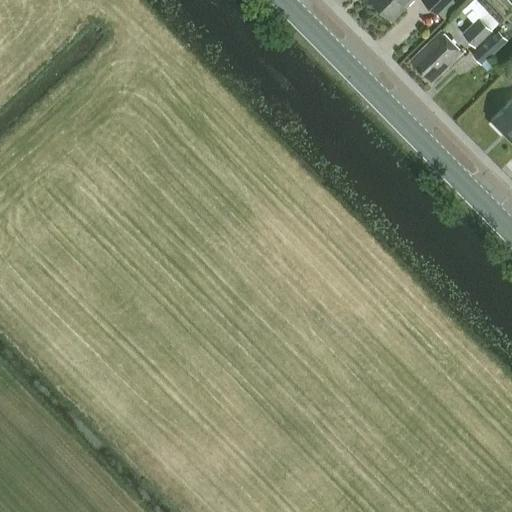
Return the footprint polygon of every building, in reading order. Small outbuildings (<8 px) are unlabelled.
[(410,0),(372,0),(391,19),(410,0)] [(421,0),(437,16),(452,0),(421,0)] [(462,34),(474,47),(498,23),(476,0),(474,0),(462,12),(473,24),(462,34)] [(506,39),(497,30),(472,54),(481,63),(506,39)] [(415,65),(428,78),(432,82),(436,79),(462,53),(440,31),(414,57),(419,62),(415,65)] [(511,96),(490,118),(511,140),(511,96)]
